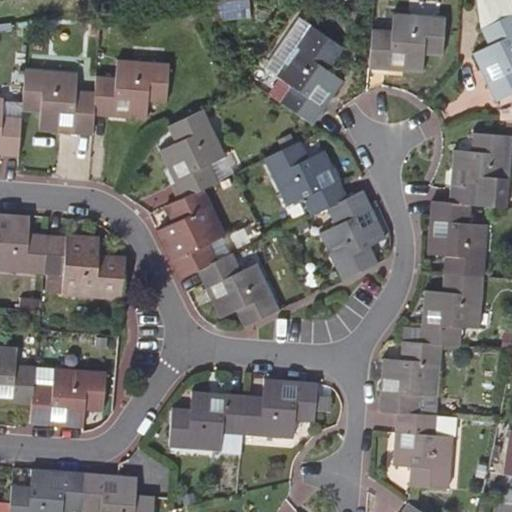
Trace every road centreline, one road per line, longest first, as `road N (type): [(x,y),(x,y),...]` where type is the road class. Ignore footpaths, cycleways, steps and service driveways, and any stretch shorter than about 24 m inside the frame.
road 1 (residential): [(182,345),(128,231),(83,205),(0,197)]
road 2 (residential): [(348,364),(399,279),(402,220),(385,146)]
road 3 (residential): [(0,448),(106,448),(182,345)]
road 4 (residential): [(182,345),(348,364)]
road 5 (residential): [(348,364),(358,409),(354,441),(331,485)]
